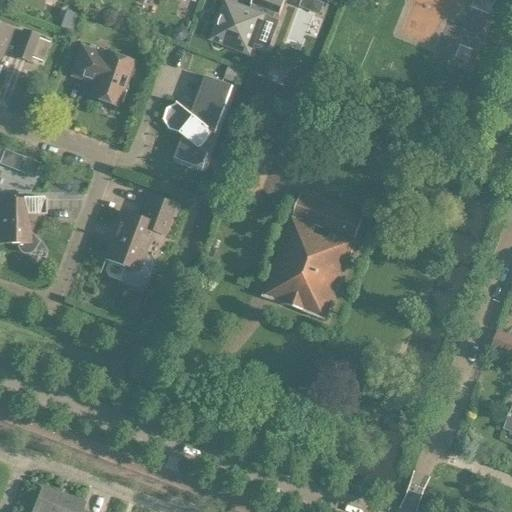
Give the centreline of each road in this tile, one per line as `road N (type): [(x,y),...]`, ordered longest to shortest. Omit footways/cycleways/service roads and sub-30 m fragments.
road 1 (tertiary): [(357,511),(0,378)]
road 2 (residential): [(0,283),(55,303),(107,157),(0,118)]
road 3 (residential): [(432,449),(511,248)]
road 4 (residential): [(162,511),(25,462)]
